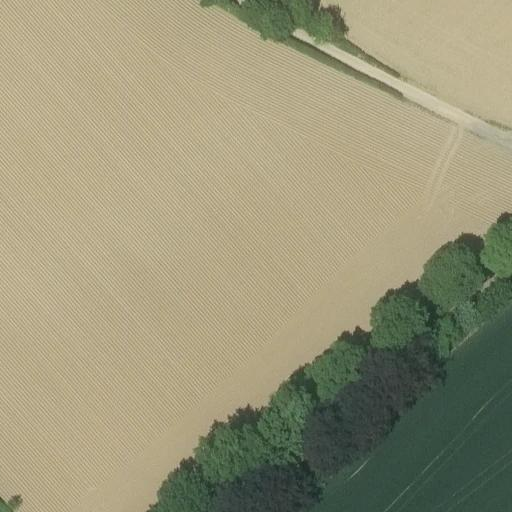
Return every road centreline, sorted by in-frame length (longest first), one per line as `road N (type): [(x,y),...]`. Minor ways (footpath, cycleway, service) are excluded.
road 1 (track): [(511,268),(235,511)]
road 2 (track): [(242,0),(511,140)]
